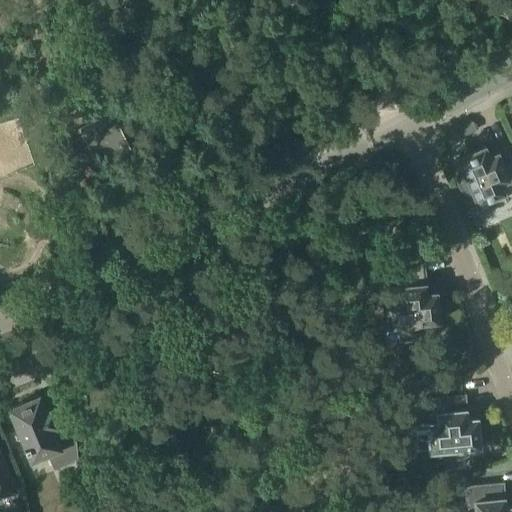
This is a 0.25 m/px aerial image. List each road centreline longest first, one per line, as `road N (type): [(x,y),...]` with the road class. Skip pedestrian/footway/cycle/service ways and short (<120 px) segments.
road 1 (residential): [(0,308),(409,120)]
road 2 (residential): [(511,395),(409,120)]
road 3 (track): [(409,120),(376,46),(342,0)]
